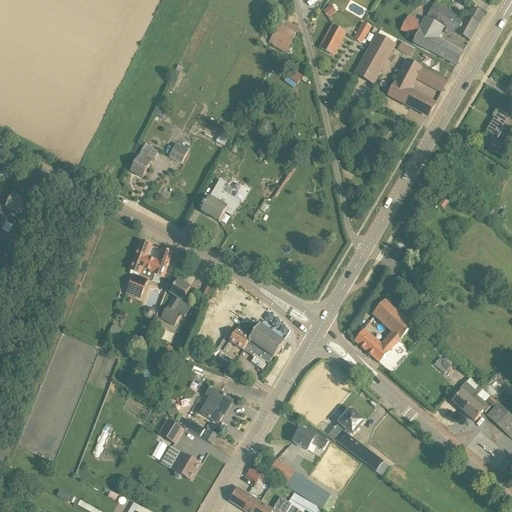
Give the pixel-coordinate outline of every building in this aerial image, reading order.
[(456,67),(463,54),(437,40),(444,27),(470,42),(485,15),(471,8),(465,19),(435,2),(423,25),(408,17),(401,30),(416,38),(413,43),(456,67)] [(330,6),(323,11),(328,18),(335,13),(330,6)] [(299,30),(282,21),(269,44),(286,54),(299,30)] [(364,24),(355,40),(362,44),(371,28),(364,24)] [(346,34),(333,27),(321,49),(333,56),(346,34)] [(380,31),(355,76),(360,78),(369,63),(376,67),(392,37),(380,31)] [(402,45),(399,51),(411,57),(414,51),(402,45)] [(416,78),(442,92),(447,84),(408,62),(390,96),(429,117),(435,105),(415,94),(409,90),(416,78)] [(504,129),(510,133),(511,130),(511,116),(498,108),(492,117),(494,118),(486,131),(498,138),(504,129)] [(156,117),(162,120),(165,113),(159,110),(156,117)] [(143,179),(153,160),(155,161),(159,152),(146,145),(139,158),(131,172),(143,179)] [(176,145),(169,158),(182,165),(189,152),(176,145)] [(473,156),(486,162),(490,153),(477,148),(473,156)] [(258,153),(261,161),(269,157),(266,150),(258,153)] [(225,189),(237,198),(241,192),(230,183),(225,189)] [(223,189),(217,186),(210,198),(201,213),(219,223),(228,209),(234,198),(222,191),(223,189)] [(16,222),(26,202),(13,195),(10,202),(9,202),(5,208),(0,205),(0,226),(3,228),(5,225),(9,218),(16,222)] [(450,200),(445,196),(438,205),(443,209),(450,200)] [(163,279),(172,255),(163,251),(158,263),(146,259),(151,247),(142,243),(131,272),(140,275),(142,270),(154,274),(154,275),(163,279)] [(140,299),(148,281),(135,275),(127,294),(140,299)] [(190,288),(179,281),(170,295),(175,298),(172,303),(171,302),(161,319),(175,327),(182,316),(185,318),(191,308),(182,302),(190,288)] [(389,355),(395,349),(414,326),(385,302),(373,315),(393,331),(382,345),(364,331),(355,342),(380,364),(388,355),(389,355)] [(244,336),(251,325),(245,320),(230,342),(252,358),(254,355),(269,365),(273,358),(274,359),(285,344),(260,326),(250,340),(244,336)] [(113,327),(109,335),(117,338),(120,330),(113,327)] [(158,352),(168,358),(173,349),(163,343),(158,352)] [(216,362),(228,370),(234,362),(222,354),(219,352),(213,360),(216,362)] [(454,365),(447,357),(443,361),(451,368),(454,365)] [(452,403),(463,413),(478,397),(479,396),(483,390),(470,379),(466,384),(467,385),(466,387),(464,385),(460,391),(462,392),(452,403)] [(233,402),(211,389),(206,396),(213,401),(209,409),(205,407),(201,414),(217,424),(223,415),(224,416),(233,402)] [(490,408),(478,397),(463,413),(475,422),(484,412),(486,413),(490,408)] [(511,417),(490,397),(486,402),(495,410),(488,418),(511,440),(511,439),(511,417)] [(170,417),(179,413),(175,404),(166,407),(170,417)] [(360,419),(354,413),(355,413),(354,412),(353,412),(350,413),(339,426),(345,431),(336,442),(376,473),(383,463),(352,439),(365,423),(364,422),(364,420),(362,419),(360,419)] [(168,422),(160,436),(176,446),(184,431),(168,422)] [(323,452),(329,443),(310,432),(308,435),(301,430),(293,443),(307,451),(311,445),(323,452)] [(210,432),(205,440),(212,445),(217,436),(210,432)] [(180,453),(180,454),(173,450),(168,459),(174,463),(173,465),(178,468),(176,472),(177,473),(176,475),(176,477),(179,479),(181,478),(182,476),(190,481),(200,465),(185,456),(180,453)] [(296,494),(295,495),(318,510),(320,508),(326,511),(328,511),(336,501),(330,497),(331,495),(295,472),(303,458),(297,454),(288,469),(277,461),(269,473),(287,485),(285,487),(296,494)] [(253,466),(246,477),(257,483),(264,473),(253,466)] [(317,511),(318,510),(295,495),(290,503),(281,498),(272,511),(238,490),(230,502),(245,511),(284,511),(289,505),(299,511),(317,511)] [(71,497),(60,491),(57,497),(68,502),(71,497)] [(99,511),(78,500),(74,507),(83,511),(99,511)]
